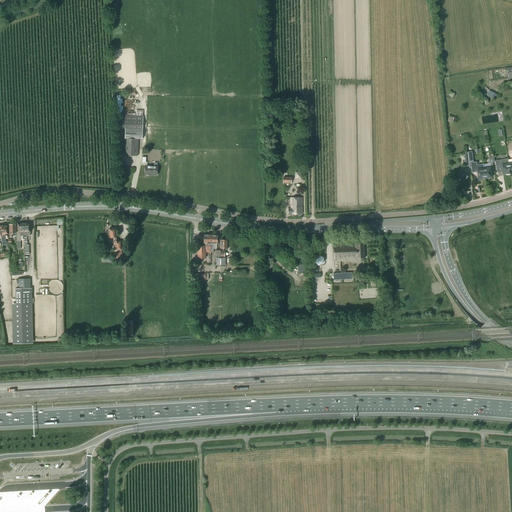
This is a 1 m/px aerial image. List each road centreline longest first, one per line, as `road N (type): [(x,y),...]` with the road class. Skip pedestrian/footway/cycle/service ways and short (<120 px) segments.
road 1 (unclassified): [(511,434),(402,427),(131,445),(109,463),(107,511)]
road 2 (motorway): [(418,376),(0,395)]
road 3 (unclassified): [(220,211),(319,221),(461,207),(511,193)]
road 4 (motorway): [(0,420),(277,405)]
road 5 (motorway): [(277,405),(511,408)]
road 6 (track): [(301,0),(312,221)]
road 7 (motorway): [(91,444),(116,431),(277,405)]
road 8 (secondary): [(433,227),(455,295),(511,344)]
road 9 (secondary): [(511,342),(464,295),(441,226)]
road 10 (secondary): [(218,222),(344,227)]
